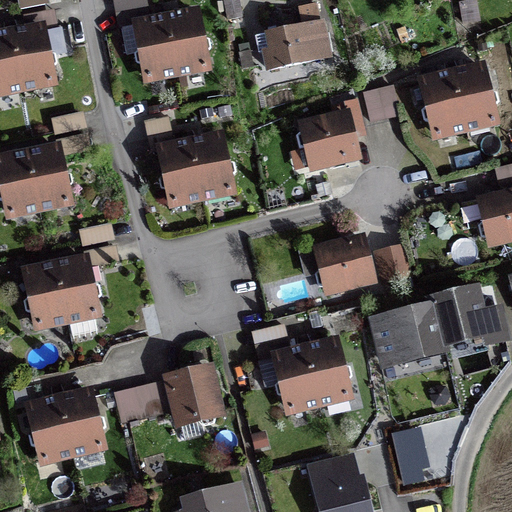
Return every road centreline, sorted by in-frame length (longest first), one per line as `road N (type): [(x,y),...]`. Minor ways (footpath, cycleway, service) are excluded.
road 1 (residential): [(382,200),(155,250),(142,235),(108,112),(86,0)]
road 2 (residential): [(511,379),(491,402),(468,473),(465,511)]
